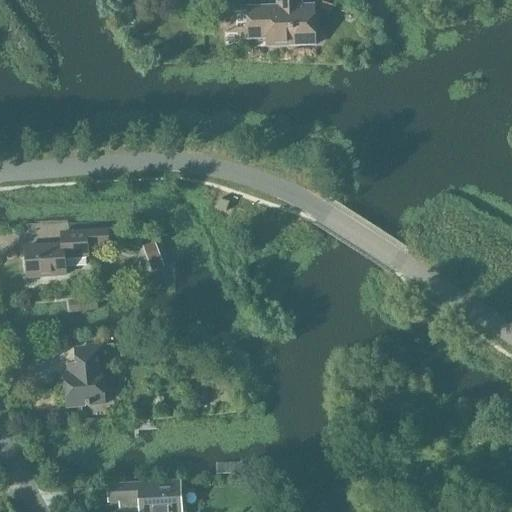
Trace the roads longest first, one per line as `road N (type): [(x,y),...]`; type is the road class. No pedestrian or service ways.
road 1 (residential): [(0,171),(181,160),(265,182),(316,208)]
road 2 (residential): [(401,266),(511,338)]
